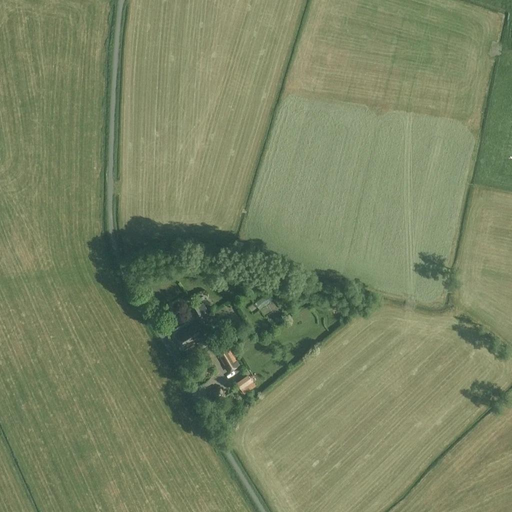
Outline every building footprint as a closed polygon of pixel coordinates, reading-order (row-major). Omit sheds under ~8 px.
[(258,301),(263,307),(276,293),(271,287),(258,301)] [(201,324),(199,325),(201,328),(206,325),(203,319),(211,315),(203,302),(192,308),(201,324)] [(177,335),(185,348),(196,342),(198,344),(207,339),(201,328),(199,325),(198,323),(177,335)] [(217,352),(228,372),(240,365),(229,345),(217,352)] [(245,393),(256,385),(248,374),(237,382),(245,393)] [(209,391),(216,402),(226,396),(220,385),(209,391)]
